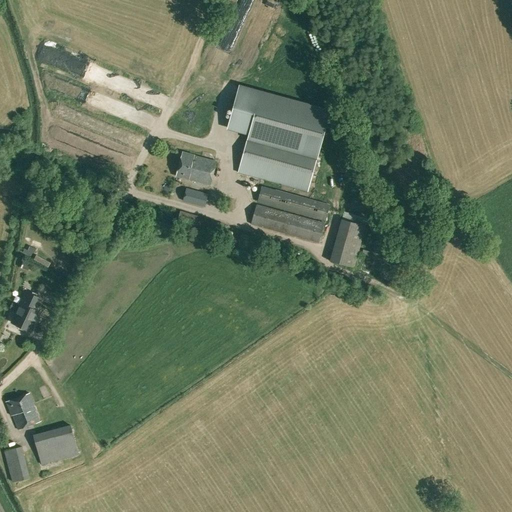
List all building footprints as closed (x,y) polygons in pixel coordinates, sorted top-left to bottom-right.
[(293,144),(319,152),(330,112),(240,87),(228,127),(249,132),(293,144)] [(293,144),(249,132),(238,172),(282,184),(293,144)] [(319,152),(293,144),(282,184),(308,192),(319,152)] [(210,184),(216,162),(194,156),(195,155),(183,152),(176,176),(189,179),(210,184)] [(62,178),(69,169),(59,161),(52,169),(62,178)] [(330,205),(262,186),(258,202),(325,222),(330,205)] [(207,194),(186,188),(183,201),(204,206),(207,194)] [(324,223),(256,205),(251,224),(319,243),(324,223)] [(224,223),(180,210),(177,222),(221,235),(224,223)] [(365,226),(342,219),(330,260),(354,267),(365,226)] [(42,298),(27,291),(20,306),(39,315),(40,312),(36,310),(42,298)] [(20,306),(12,322),(31,331),(39,315),(20,306)] [(29,393),(6,402),(18,430),(40,421),(29,393)] [(70,425),(33,435),(41,464),(78,454),(70,425)] [(22,446),(4,451),(12,482),(30,478),(22,446)]
